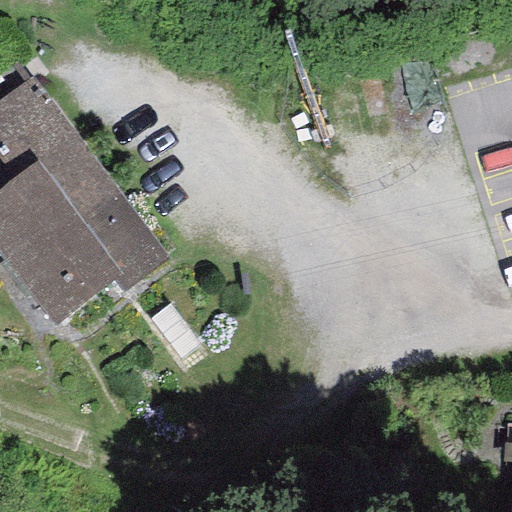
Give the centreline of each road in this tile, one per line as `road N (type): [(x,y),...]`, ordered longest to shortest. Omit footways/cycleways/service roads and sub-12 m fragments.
road 1 (track): [(84,82),(282,207),(307,254),(327,335),(326,369),(304,422)]
road 2 (track): [(203,154),(327,159),(450,131)]
road 3 (track): [(304,422),(359,359),(421,333),(511,329)]
road 4 (track): [(424,137),(486,330)]
